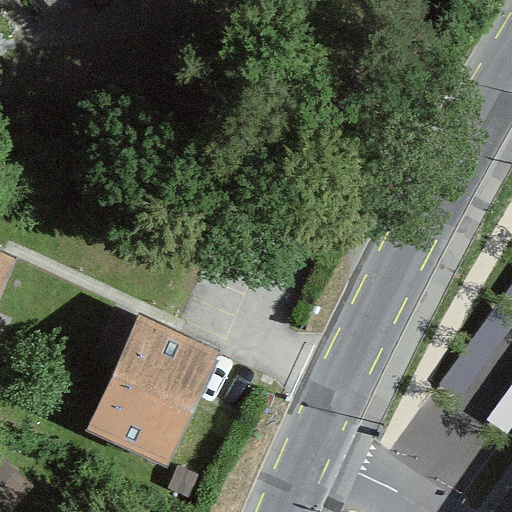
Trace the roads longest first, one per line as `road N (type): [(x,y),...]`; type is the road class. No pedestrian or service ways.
road 1 (tertiary): [(511,54),(377,302),(286,511)]
road 2 (unknown): [(410,241),(360,197),(307,47),(265,12),(201,13),(124,45)]
